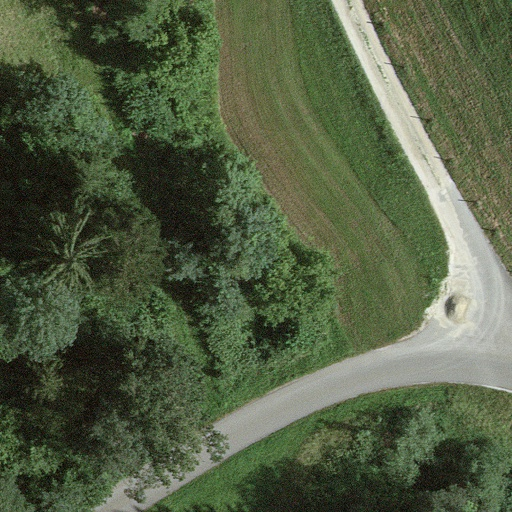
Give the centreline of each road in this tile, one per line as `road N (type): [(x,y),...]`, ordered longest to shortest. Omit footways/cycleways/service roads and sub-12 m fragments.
road 1 (unclassified): [(511,369),(419,365),(319,389),(108,511)]
road 2 (track): [(342,0),(463,237),(475,362)]
